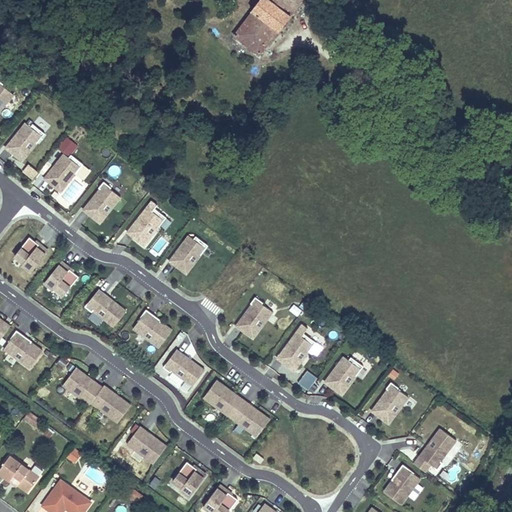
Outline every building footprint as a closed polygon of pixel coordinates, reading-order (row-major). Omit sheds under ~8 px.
[(252,12),(234,36),(259,55),(277,31),(278,32),(291,16),(290,15),(301,0),(260,0),(251,11),(252,12)] [(0,114),(15,96),(0,84),(0,114)] [(22,165),(44,136),(32,127),(30,129),(24,123),(3,150),(22,165)] [(61,196),(82,167),(71,158),(68,161),(62,156),(42,181),(61,196)] [(33,179),(39,170),(28,163),(22,171),(33,179)] [(123,200),(104,184),(96,192),(97,193),(80,212),(99,228),(123,200)] [(143,249),(165,220),(154,210),(152,213),(146,208),(125,235),(143,249)] [(186,278),(208,248),(196,238),(194,240),(188,236),(167,264),(186,278)] [(40,247),(30,238),(13,260),(22,267),(21,269),(29,276),(51,251),(42,244),(40,247)] [(71,269),(62,262),(43,286),(62,301),(79,280),(69,272),(71,269)] [(127,312),(99,290),(83,309),(91,315),(92,313),(113,330),(127,312)] [(253,342),(274,314),(254,299),(248,306),(250,308),(235,329),(253,342)] [(293,303),(289,309),(298,315),(302,309),(293,303)] [(173,331),(147,312),(132,331),(158,350),(173,331)] [(0,342),(11,328),(0,320),(0,342)] [(30,371),(44,352),(16,333),(2,352),(30,371)] [(301,339),(296,335),(276,361),(294,374),(316,345),(304,335),(301,339)] [(204,371),(176,351),(162,369),(170,376),(171,374),(191,389),(204,371)] [(61,355),(56,363),(64,368),(69,360),(61,355)] [(342,400),(364,369),(350,360),(348,363),(342,358),(323,385),(342,400)] [(91,406),(104,389),(76,368),(61,387),(89,408),(91,406)] [(299,383),(309,390),(317,376),(307,369),(299,383)] [(229,420),(244,400),(216,380),(202,401),(229,420)] [(131,406),(106,386),(104,389),(91,406),(117,425),(131,406)] [(410,399),(391,386),(371,414),(389,428),(410,399)] [(244,400),(229,420),(257,441),(272,421),(244,400)] [(65,413),(73,417),(77,408),(68,405),(65,413)] [(29,410),(24,418),(36,425),(41,417),(29,410)] [(76,425),(84,431),(91,420),(84,415),(76,425)] [(167,447),(139,428),(126,447),(154,466),(167,447)] [(458,442),(440,429),(413,466),(426,476),(432,469),(437,474),(443,466),(441,465),(458,442)] [(75,462),(83,451),(74,445),(66,456),(75,462)] [(20,480),(17,484),(27,491),(38,476),(10,454),(0,467),(0,473),(9,480),(13,475),(20,480)] [(265,459),(257,454),(253,459),(261,465),(265,459)] [(206,477),(187,464),(171,486),(180,493),(179,494),(189,502),(206,477)] [(422,481),(404,467),(383,494),(402,508),(422,481)] [(20,480),(13,475),(9,480),(16,485),(17,484),(20,480)] [(61,480),(43,504),(52,511),(61,511),(66,505),(75,511),(81,511),(90,501),(61,480)] [(229,493),(220,487),(202,511),(231,511),(238,503),(227,495),(229,493)]
